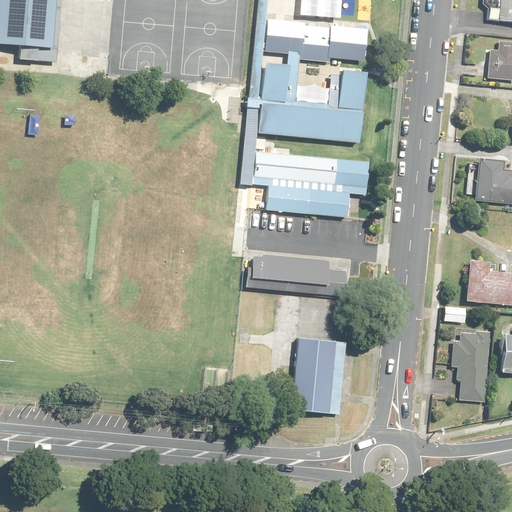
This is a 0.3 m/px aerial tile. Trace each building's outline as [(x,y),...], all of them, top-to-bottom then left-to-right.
[(0,0),(0,57),(53,63),(58,0),(0,0)] [(511,0),(478,0),(476,18),(511,22),(511,0)] [(364,31),(262,21),(258,52),(284,55),(283,67),(258,64),(253,134),(357,145),(363,79),(327,75),(323,106),(292,102),(296,60),(326,64),(327,59),(360,62),(364,31)] [(511,64),(473,63),(472,93),(511,94),(511,64)] [(511,113),(504,113),(503,131),(497,130),(496,153),(511,153),(511,113)] [(285,156),(249,152),(249,178),(266,180),(265,186),(263,211),(343,219),(346,187),(364,189),(367,163),(334,160),(332,184),(281,180),(285,156)] [(489,217),(511,217),(511,187),(498,187),(498,181),(490,180),(490,169),(464,169),(464,179),(458,179),(457,215),(463,215),(489,217)] [(324,265),(247,257),(245,279),(267,281),(266,290),(339,298),(342,272),(323,270),(324,265)] [(479,275),(453,273),(449,311),(475,313),(511,315),(511,286),(478,284),(479,275)] [(511,337),(500,337),(500,345),(487,345),(485,383),(511,384),(511,337)] [(343,344),(297,340),(291,412),(337,415),(343,344)] [(446,349),(436,349),(435,379),(444,380),(442,410),(468,412),(473,344),(446,343),(446,349)]
